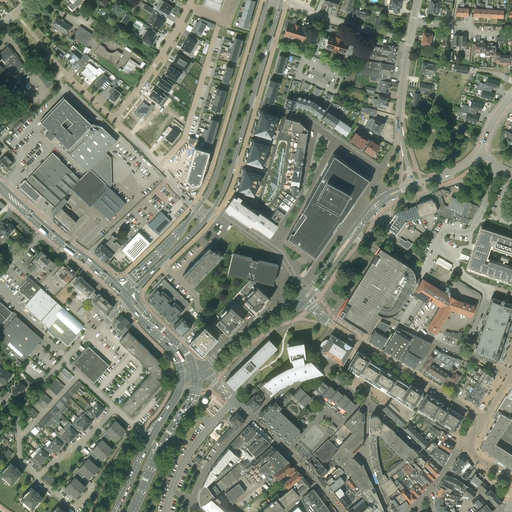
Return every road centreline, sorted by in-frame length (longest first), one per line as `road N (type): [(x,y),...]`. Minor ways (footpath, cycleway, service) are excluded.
road 1 (residential): [(460,353),(485,294),(437,244),(445,229),(471,229),(497,168)]
road 2 (primary): [(206,217),(227,182),(280,3)]
road 3 (primary): [(268,0),(213,182),(197,209)]
road 4 (residential): [(483,420),(307,300)]
road 5 (tertiary): [(412,22),(399,109),(412,185)]
road 6 (residential): [(113,120),(191,0)]
road 7 (tertiary): [(302,296),(195,372)]
road 8 (residential): [(398,37),(280,3)]
road 9 (residential): [(197,209),(113,120)]
road 10 (tertiary): [(209,372),(307,300)]
